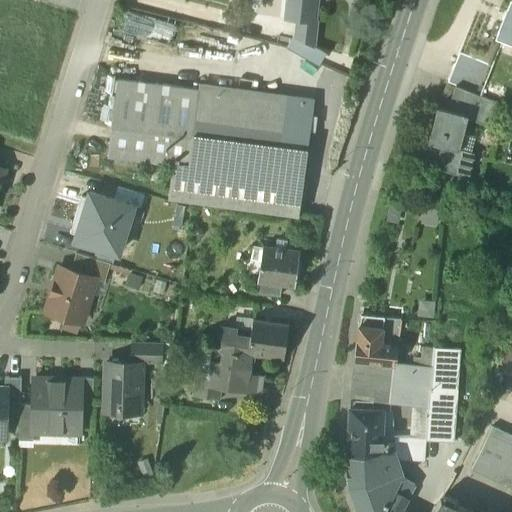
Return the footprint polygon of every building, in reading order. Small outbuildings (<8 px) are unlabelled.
[(287,0),(286,18),(299,20),(309,21),(311,0),(287,0)] [(511,2),(495,43),(511,49),(511,2)] [(309,21),(299,20),(297,36),(304,40),(316,46),(318,22),(309,21)] [(304,40),(297,36),(289,48),(297,52),(304,40)] [(316,46),(304,40),(297,52),(318,63),(324,51),(316,46)] [(483,62),(458,53),(446,83),(471,92),(483,62)] [(200,89),(118,78),(109,155),(175,164),(190,166),(194,137),(200,89)] [(471,92),(446,83),(437,107),(465,114),(473,93),(471,92)] [(282,100),(200,89),(194,137),(274,147),(276,131),(278,131),(282,100)] [(500,104),(473,93),(465,114),(467,115),(466,118),(491,128),(494,120),(500,104)] [(315,105),(282,100),(278,131),(276,131),(274,147),(308,152),(315,105)] [(437,107),(436,107),(427,141),(418,138),(412,161),(446,170),(447,170),(452,148),(458,150),(459,148),(466,118),(467,115),(465,114),(437,107)] [(500,123),(494,120),(491,128),(497,130),(500,123)] [(274,147),(194,137),(190,166),(239,173),(304,181),(308,152),(274,147)] [(471,151),(459,148),(458,150),(452,148),(447,170),(446,170),(446,171),(465,176),(471,151)] [(190,166),(175,164),(171,196),(235,204),(239,173),(190,166)] [(304,181),(239,173),(235,204),(300,213),(304,181)] [(140,208),(144,195),(118,187),(114,199),(133,205),(140,208)] [(118,254),(133,205),(114,199),(90,192),(85,208),(78,206),(72,223),(80,226),(75,240),(97,247),(117,253),(118,254)] [(437,222),(438,209),(424,208),(423,220),(437,222)] [(97,247),(94,259),(110,264),(113,265),(117,253),(97,247)] [(299,252),(264,247),(263,249),(254,248),(252,259),(262,260),(259,280),(294,285),(299,252)] [(94,259),(76,253),(71,271),(95,279),(105,282),(110,264),(94,259)] [(71,271),(59,267),(45,312),(73,320),(77,309),(85,312),(95,279),(71,271)] [(384,317),(361,314),(358,325),(354,360),(395,364),(395,363),(398,344),(381,342),(384,317)] [(401,318),(384,317),(381,342),(398,344),(401,318)] [(288,324),(254,319),(252,330),(237,327),(235,334),(251,337),(249,353),(253,354),(284,358),(288,324)] [(251,337),(235,334),(237,327),(224,325),(220,348),(249,353),(251,337)] [(161,343),(133,342),(133,363),(142,363),(161,364),(161,343)] [(434,346),(425,346),(423,366),(432,367),(434,346)] [(432,367),(430,386),(458,389),(461,349),(434,346),(432,367)] [(511,372),(511,347),(511,350),(503,348),(500,371),(511,372)] [(249,353),(226,350),(223,370),(213,368),(211,378),(210,386),(218,387),(255,392),(259,376),(250,374),(253,354),(249,353)] [(395,364),(354,360),(351,383),(393,387),(395,364)] [(133,363),(106,362),(104,408),(140,410),(142,363),(133,363)] [(423,366),(395,363),(395,364),(393,387),(391,401),(413,404),(428,406),(430,386),(432,367),(423,366)] [(211,378),(195,375),(190,395),(216,399),(218,387),(210,386),(211,378)] [(21,379),(5,378),(4,390),(7,390),(6,411),(20,412),(20,404),(21,379)] [(93,378),(80,378),(80,380),(81,380),(80,402),(92,402),(93,378)] [(80,380),(34,379),(32,404),(31,432),(33,432),(79,434),(80,402),(81,380),(80,380)] [(393,387),(351,383),(350,401),(372,401),(372,410),(383,410),(390,410),(391,401),(393,387)] [(458,389),(430,386),(428,406),(428,414),(426,439),(453,441),(458,389)] [(372,401),(350,401),(349,409),(347,455),(381,452),(383,410),(372,410),(372,401)] [(32,404),(20,404),(20,412),(19,441),(33,442),(33,432),(31,432),(32,404)] [(428,406),(413,404),(412,412),(428,414),(428,406)] [(428,414),(412,412),(411,438),(426,439),(428,414)] [(511,435),(492,427),(483,448),(471,470),(511,487),(511,435)] [(411,438),(409,438),(401,438),(402,460),(425,461),(426,439),(411,438)] [(381,452),(347,455),(350,486),(358,511),(383,511),(399,480),(395,451),(381,452)] [(456,473),(440,469),(436,485),(428,503),(436,508),(441,499),(453,479),(456,473)] [(398,511),(407,497),(410,483),(399,480),(383,511),(398,511)] [(468,511),(441,499),(436,508),(432,511),(468,511)]
